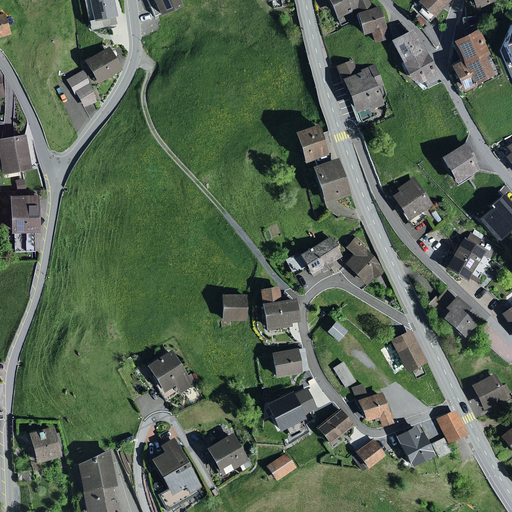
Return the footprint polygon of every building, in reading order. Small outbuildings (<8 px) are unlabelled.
[(123,14),(120,0),(95,0),(99,19),(106,17),(120,15),(123,14)] [(161,0),(169,15),(190,5),(187,0),(161,0)] [(372,0),(353,0),(336,9),(344,26),(378,10),(372,0)] [(418,0),(434,16),(450,0),(418,0)] [(392,36),(384,12),(360,20),(365,35),(372,32),(375,41),(392,36)] [(9,13),(0,15),(0,37),(14,34),(9,13)] [(106,17),(107,26),(122,23),(120,15),(106,17)] [(425,48),(413,27),(392,39),(402,60),(425,48)] [(484,42),(479,31),(454,44),(464,66),(487,55),(481,44),(484,42)] [(121,70),(108,47),(83,61),(96,83),(121,70)] [(440,75),(425,48),(402,60),(412,79),(419,81),(421,85),(440,75)] [(464,66),(457,69),(467,90),(496,76),(487,55),(464,66)] [(355,56),(334,63),(352,115),(382,105),(376,87),(383,84),(375,64),(359,69),(355,56)] [(3,69),(0,69),(0,97),(9,96),(3,69)] [(97,100),(90,87),(91,87),(82,71),(65,80),(74,96),(82,109),(97,100)] [(330,156),(319,125),(296,133),(307,164),(330,156)] [(37,169),(30,134),(2,139),(9,174),(37,169)] [(474,156),(467,144),(443,158),(458,183),(479,171),(471,158),(474,156)] [(352,197),(339,159),(314,167),(327,205),(352,197)] [(432,204),(413,177),(389,194),(414,228),(427,219),(422,211),(432,204)] [(29,178),(19,180),(21,191),(31,189),(29,178)] [(511,231),(511,203),(504,195),(493,206),(495,208),(482,220),(502,241),(511,231)] [(38,233),(38,196),(7,196),(8,233),(38,233)] [(343,259),(331,236),(310,247),(312,250),(302,255),(312,276),(321,271),(322,273),(334,267),(333,264),(343,259)] [(365,246),(354,237),(344,247),(353,255),(343,264),(363,286),(372,278),(374,279),(383,270),(363,248),(365,246)] [(493,260),(497,251),(483,245),(481,249),(463,239),(445,270),(468,284),(484,256),(493,260)] [(300,321),(297,299),(280,301),(278,288),(262,290),(268,331),(282,329),(282,332),(293,331),(292,322),(300,321)] [(248,325),(247,295),(222,296),(223,325),(248,325)] [(465,337),(482,318),(459,297),(449,308),(437,297),(429,305),(465,337)] [(511,307),(502,315),(511,327),(511,307)] [(349,333),(336,322),(327,333),(340,344),(349,333)] [(424,362),(408,330),(388,340),(404,372),(424,362)] [(189,376),(173,348),(145,363),(163,395),(175,388),(178,395),(198,384),(192,374),(189,376)] [(303,372),(298,348),(272,354),(277,378),(303,372)] [(358,382),(344,361),(334,367),(348,388),(358,382)] [(505,398),(493,374),(468,386),(480,410),(505,398)] [(369,392),(364,382),(353,387),(357,397),(369,392)] [(396,421),(384,390),(361,399),(370,421),(381,416),(384,425),(396,421)] [(308,420),(297,398),(277,409),(289,431),(308,420)] [(334,444),(356,424),(340,406),(318,426),(334,444)] [(464,434),(452,411),(435,419),(447,443),(464,434)] [(511,423),(500,431),(511,450),(511,423)] [(418,424),(399,433),(415,466),(438,455),(426,430),(422,432),(418,424)] [(63,456),(55,426),(30,432),(38,463),(63,456)] [(249,460),(232,432),(208,447),(225,475),(249,460)] [(202,488),(175,436),(160,443),(165,452),(155,458),(173,494),(188,486),(191,493),(202,488)] [(444,436),(434,440),(436,447),(446,443),(444,436)] [(388,453),(377,438),(359,450),(370,466),(388,453)] [(119,483),(110,450),(78,465),(83,493),(109,486),(119,483)] [(297,468),(286,452),(267,464),(278,481),(297,468)] [(109,486),(83,493),(85,511),(121,511),(118,496),(112,497),(109,486)]
